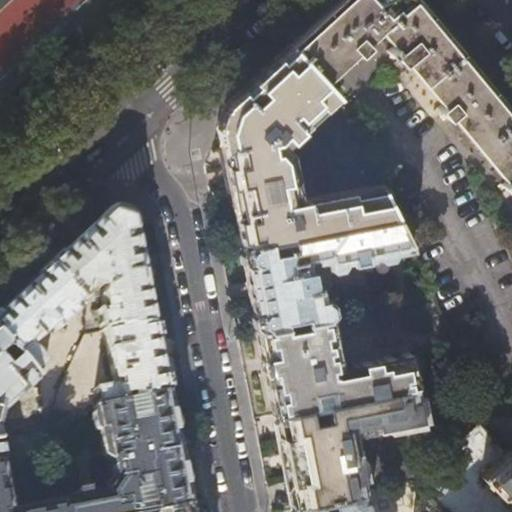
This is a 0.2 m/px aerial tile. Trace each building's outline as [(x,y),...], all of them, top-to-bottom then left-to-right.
[(372,0),(336,0),(289,44),(319,78),(347,52),(351,56),(362,46),(366,50),(370,46),(363,38),(377,25),(393,45),(389,49),(400,61),(396,65),(399,68),(407,61),(443,105),(439,109),(457,131),(461,128),(495,168),(491,172),(506,190),(501,193),(504,197),(511,191),(511,113),(479,74),(419,3),(417,0),(374,0),(373,1),(372,0)] [(319,78),(289,44),(224,104),(216,127),(221,152),(233,219),(239,247),(393,217),(377,183),(297,199),(293,178),(294,178),(289,153),(282,145),(335,95),(319,78)] [(108,211),(49,266),(82,302),(89,294),(92,287),(97,289),(95,296),(95,299),(100,298),(103,311),(89,313),(90,319),(98,318),(100,331),(102,331),(128,326),(129,330),(153,325),(142,267),(132,219),(108,211)] [(393,217),(239,247),(246,285),(254,330),(328,316),(324,298),(321,298),(317,283),(310,284),(305,263),(321,260),(322,267),(409,250),(393,217)] [(82,302),(49,266),(0,310),(0,340),(9,350),(16,358),(33,376),(47,364),(32,348),(39,341),(43,345),(54,335),(50,331),(54,328),(62,336),(66,333),(62,328),(78,313),(74,308),(82,302)] [(328,316),(254,330),(264,374),(272,413),(302,408),(317,405),(411,386),(404,352),(337,365),(328,316)] [(159,355),(153,325),(129,330),(128,326),(102,331),(106,347),(98,348),(99,354),(107,353),(108,358),(101,359),(105,375),(111,374),(113,386),(95,390),(98,407),(125,402),(139,399),(167,394),(159,355)] [(0,358),(9,350),(0,340),(0,463),(0,461),(0,412),(36,379),(36,378),(33,376),(16,358),(5,368),(0,362),(0,358)] [(411,386),(317,405),(320,417),(304,421),(302,408),(272,413),(280,457),(290,506),(362,492),(351,436),(419,423),(411,386)] [(103,493),(86,496),(84,489),(74,491),(75,498),(60,501),(61,511),(165,511),(189,507),(177,445),(167,394),(139,399),(140,411),(139,411),(138,412),(136,413),(136,414),(135,415),(135,416),(134,417),(134,419),(135,420),(128,421),(125,402),(98,407),(93,408),(101,455),(109,461),(112,478),(103,493)] [(511,511),(511,459),(505,452),(481,475),(500,496),(511,497),(511,511)] [(0,463),(0,511),(61,511),(60,501),(9,511),(0,463)] [(365,511),(362,492),(290,506),(290,511),(365,511)]
